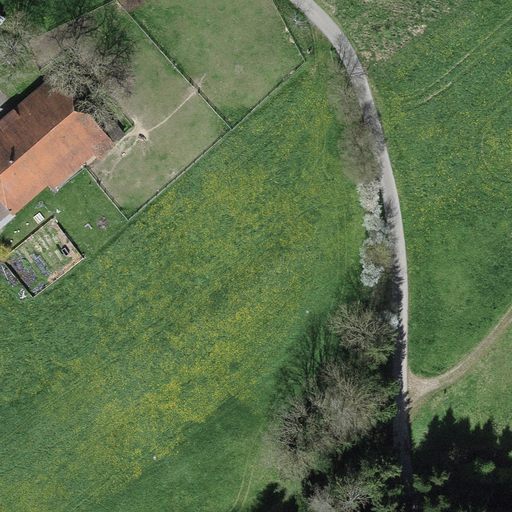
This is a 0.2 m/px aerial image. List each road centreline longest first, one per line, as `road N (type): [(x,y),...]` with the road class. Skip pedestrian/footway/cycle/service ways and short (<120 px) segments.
road 1 (unclassified): [(298,0),(346,51),(389,200),(403,452),(420,511)]
road 2 (track): [(511,308),(433,385),(398,396)]
